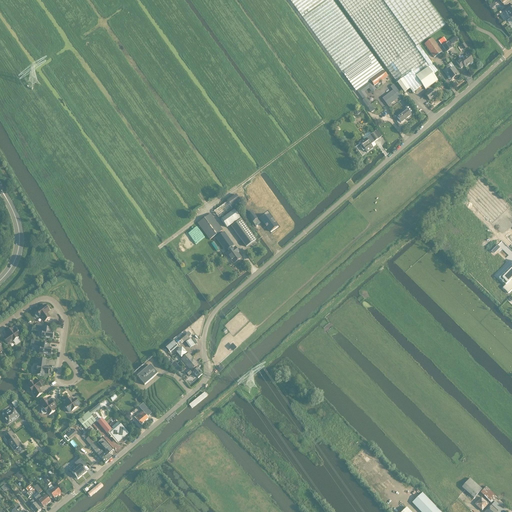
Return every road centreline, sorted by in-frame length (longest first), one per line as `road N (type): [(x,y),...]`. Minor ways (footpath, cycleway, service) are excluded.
road 1 (unclassified): [(79,490),(201,385),(214,312),(511,50)]
road 2 (track): [(91,511),(159,462),(169,444),(240,384)]
road 3 (residential): [(0,326),(38,300),(51,301),(65,320),(61,357)]
